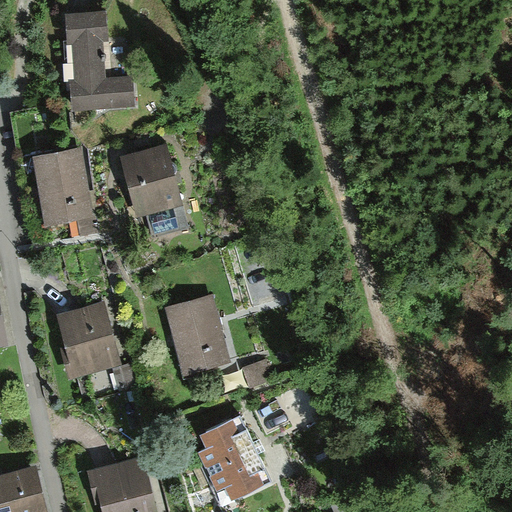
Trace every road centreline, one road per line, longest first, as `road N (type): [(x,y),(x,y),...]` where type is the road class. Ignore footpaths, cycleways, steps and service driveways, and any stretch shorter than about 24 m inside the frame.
road 1 (track): [(279,0),(425,470),(464,511)]
road 2 (residential): [(0,191),(58,511)]
